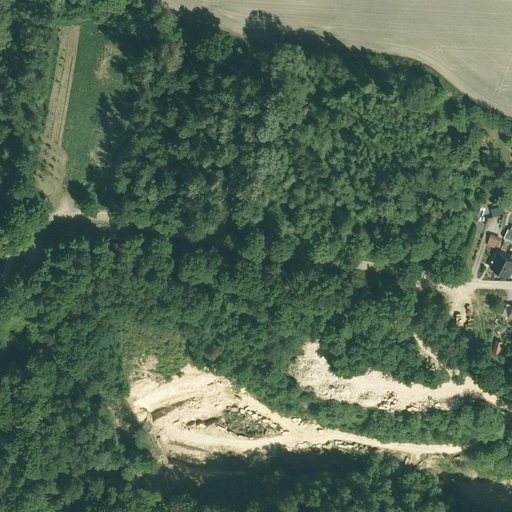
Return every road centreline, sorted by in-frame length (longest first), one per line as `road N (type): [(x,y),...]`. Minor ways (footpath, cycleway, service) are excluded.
road 1 (residential): [(511,282),(427,273),(187,224),(78,213),(25,232),(0,293)]
road 2 (track): [(209,397),(293,443),(330,452),(452,469),(489,447),(511,445)]
road 3 (track): [(511,402),(467,380),(455,391),(380,388)]
road 4 (track): [(427,273),(420,326),(467,380)]
